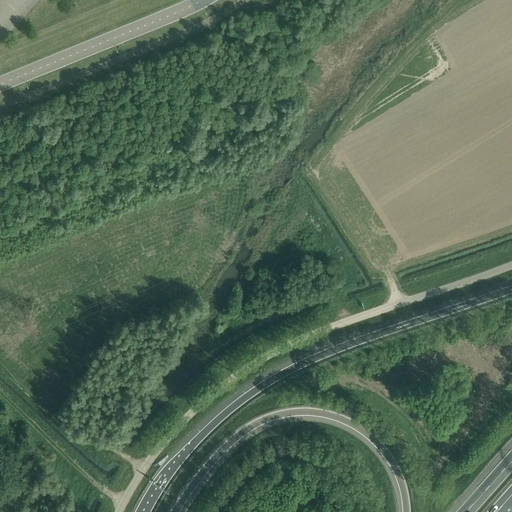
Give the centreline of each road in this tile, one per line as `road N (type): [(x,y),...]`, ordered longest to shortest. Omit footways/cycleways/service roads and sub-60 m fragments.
road 1 (unclassified): [(511,264),(342,321),(255,362),(155,448),(118,511)]
road 2 (motorway): [(511,290),(331,351),(265,383),(193,442),(146,511)]
road 3 (motorway): [(174,511),(235,434),(262,418),(304,411),(345,420),(376,442),(402,484),(406,511)]
road 4 (unclassified): [(0,84),(213,0)]
